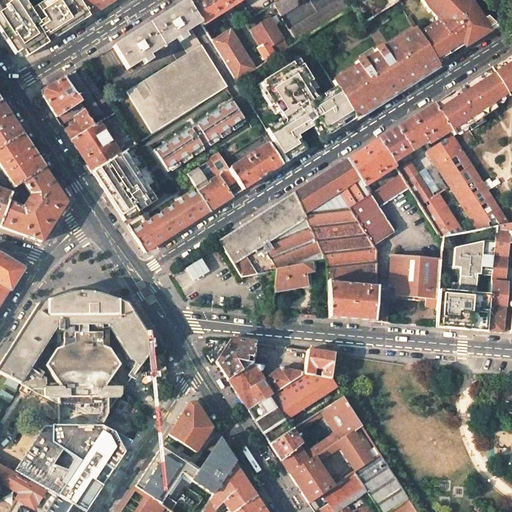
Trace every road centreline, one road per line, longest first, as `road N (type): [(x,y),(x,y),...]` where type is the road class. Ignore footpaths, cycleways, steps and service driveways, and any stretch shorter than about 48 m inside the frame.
road 1 (residential): [(511,352),(193,323),(159,267),(511,36)]
road 2 (residential): [(89,205),(195,369)]
road 3 (residential): [(99,511),(195,369)]
road 4 (residential): [(195,369),(288,511)]
road 5 (residential): [(151,0),(11,86)]
road 6 (residential): [(11,86),(89,205)]
